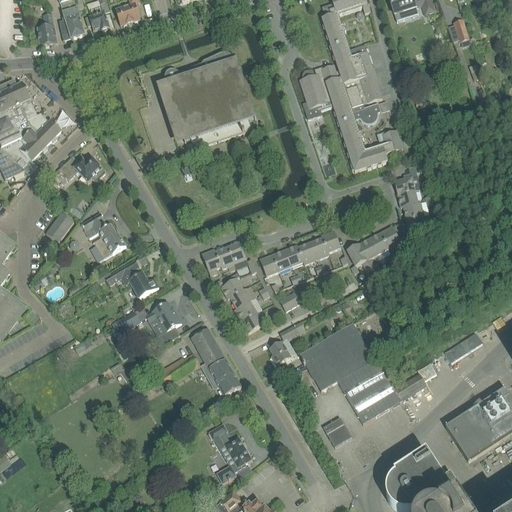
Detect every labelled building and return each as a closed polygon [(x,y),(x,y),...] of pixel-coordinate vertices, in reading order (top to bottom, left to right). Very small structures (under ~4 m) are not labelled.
[(59,0),(60,5),(64,19),(62,20),(63,23),(60,24),(62,34),(64,43),(85,37),(83,27),(78,12),(75,1),(74,0),(59,0)] [(110,13),(105,0),(98,0),(99,3),(87,6),(92,19),(88,20),(90,26),(92,25),(94,34),(100,32),(101,33),(110,30),(105,15),(110,13)] [(138,0),(129,0),(132,7),(116,12),(121,28),(141,22),(136,6),(140,5),(138,0)] [(303,81),(301,82),(308,105),(304,106),(309,122),(323,117),(322,113),(335,108),(356,174),(388,163),(386,157),(402,152),(403,151),(399,140),(397,133),(392,134),(391,133),(378,137),(382,148),(367,153),(364,143),(366,143),(364,136),(362,136),(357,122),(360,121),(361,123),(363,125),(364,126),(366,127),(368,127),(370,127),(371,127),(373,127),(374,126),(376,125),(377,123),(379,121),(379,119),(379,117),(379,115),(381,115),(390,112),(387,103),(365,110),(364,107),(383,101),(368,54),(353,59),(340,19),(341,17),(363,10),(365,16),(371,14),(366,0),(339,0),(332,2),(333,6),(323,9),(326,19),(323,20),(340,73),(337,74),(334,67),(323,71),(322,71),(323,73),(317,75),(318,76),(316,77),(315,77),(315,76),(313,74),(312,73),(309,73),(307,73),(305,74),(304,76),(303,78),(303,80),(303,81)] [(395,16),(404,13),(423,7),(426,16),(435,13),(430,0),(417,0),(415,1),(414,0),(390,0),(395,16)] [(38,31),(41,49),(57,46),(54,28),(52,16),(44,17),(46,30),(38,31)] [(459,42),(460,45),(470,42),(464,22),(454,25),(455,27),(448,29),(454,44),(459,42)] [(192,142),(195,151),(252,133),(249,123),(255,121),(255,122),(257,121),(238,62),(234,63),(233,60),(231,57),(229,56),(226,55),(224,55),(221,56),(204,64),(202,66),(202,67),(180,76),(177,73),(175,72),(172,72),(169,73),(167,75),(166,77),(166,78),(167,84),(189,143),(192,142)] [(478,73),(472,75),(474,83),(480,80),(478,73)] [(0,148),(0,150),(1,151),(25,173),(28,176),(29,177),(30,176),(37,169),(31,164),(42,153),(43,155),(47,150),(46,149),(51,143),(53,145),(57,141),(55,139),(61,133),(50,122),(48,124),(40,116),(37,118),(22,85),(17,87),(0,94),(0,148)] [(489,101),(476,105),(481,118),(493,113),(489,101)] [(418,124),(421,137),(433,133),(431,127),(430,127),(428,119),(421,121),(422,123),(418,124)] [(0,150),(0,149),(0,170),(1,174),(5,182),(25,173),(1,151),(0,150)] [(320,159),(328,177),(336,174),(328,155),(320,159)] [(97,184),(99,182),(106,175),(91,159),(89,161),(87,159),(80,166),(74,159),(60,173),(69,183),(78,174),(89,185),(93,180),(97,184)] [(395,184),(398,197),(416,193),(414,186),(418,185),(416,180),(413,181),(412,180),(411,176),(404,177),(405,182),(395,184)] [(398,197),(401,210),(421,205),(419,206),(416,193),(398,197)] [(433,213),(436,212),(433,198),(425,200),(428,208),(432,207),(433,213)] [(435,203),(437,212),(443,210),(441,201),(435,203)] [(404,210),(407,222),(424,218),(421,205),(401,210),(404,210)] [(62,215),(47,236),(59,245),(65,237),(74,224),(70,221),(62,215)] [(101,215),(82,227),(90,241),(100,235),(103,240),(95,245),(104,261),(113,256),(113,257),(127,249),(118,235),(116,236),(111,227),(107,230),(103,224),(105,222),(101,215)] [(427,227),(424,218),(407,222),(410,235),(420,233),(421,237),(428,236),(428,235),(427,231),(428,231),(427,227)] [(437,225),(427,227),(428,231),(427,231),(428,235),(439,233),(437,225)] [(381,235),(389,251),(401,245),(393,229),(381,235)] [(335,233),(322,238),(329,255),(341,250),(335,233)] [(369,242),(377,258),(389,251),(381,235),(369,242)] [(0,344),(26,308),(11,297),(0,288),(0,287),(9,276),(0,269),(0,267),(14,248),(0,237),(0,344)] [(311,245),(317,262),(330,257),(323,241),(311,245)] [(371,261),(377,258),(369,242),(348,253),(356,268),(356,269),(362,266),(367,275),(368,275),(370,280),(378,275),(371,261)] [(228,250),(235,266),(247,262),(241,245),(228,250)] [(305,267),(317,262),(311,245),(299,250),(305,267)] [(285,253),(292,269),(304,265),(298,248),(285,253)] [(215,252),(223,271),(235,266),(228,250),(216,254),(215,252)] [(222,271),(223,271),(215,252),(202,257),(211,278),(218,275),(217,271),(221,269),(222,271)] [(273,257),(280,274),(292,269),(285,253),(273,257)] [(267,279),(280,274),(273,257),(260,262),(267,279)] [(389,261),(393,267),(393,268),(401,263),(398,257),(389,261)] [(257,274),(253,265),(252,262),(248,263),(252,276),(257,274)] [(130,266),(121,271),(115,275),(114,274),(104,279),(107,283),(110,288),(122,281),(126,287),(130,284),(136,294),(135,295),(138,300),(139,300),(140,301),(145,298),(153,293),(159,290),(154,281),(148,285),(139,269),(131,274),(127,268),(130,267),(130,266)] [(318,277),(327,274),(324,267),(316,271),(318,277)] [(45,286),(55,281),(50,272),(44,276),(44,277),(40,280),(41,282),(37,284),(37,285),(34,287),(37,293),(46,288),(45,286)] [(237,275),(231,278),(233,283),(237,281),(240,279),(237,275)] [(291,280),(294,287),(302,284),(300,277),(291,280)] [(104,279),(97,283),(100,288),(107,283),(104,279)] [(222,290),(228,302),(246,291),(244,292),(237,281),(233,283),(230,285),(222,290)] [(369,284),(362,288),(367,298),(374,294),(373,290),(376,289),(372,283),(369,284)] [(97,285),(92,288),(96,294),(101,291),(97,285)] [(264,301),(270,298),(265,290),(259,293),(264,301)] [(235,313),(253,302),(248,294),(246,291),(228,302),(229,302),(231,300),(237,311),(235,313)] [(280,303),(286,314),(303,304),(297,294),(280,303)] [(235,313),(242,324),(257,315),(251,304),(253,303),(253,302),(235,313)] [(65,306),(57,311),(60,316),(68,311),(65,306)] [(160,350),(174,342),(182,337),(181,337),(176,329),(182,326),(177,316),(175,317),(168,306),(159,311),(146,318),(150,326),(157,322),(165,335),(155,341),(160,350)] [(141,325),(134,313),(117,324),(123,335),(141,325)] [(257,315),(242,324),(249,336),(264,327),(257,315)] [(284,342),(288,340),(289,343),(306,334),(301,325),(281,336),(284,342)] [(309,352),(300,357),(305,364),(303,365),(305,367),(306,367),(322,393),(338,384),(363,428),(402,405),(377,361),(375,362),(370,354),(353,326),(336,336),(309,352)] [(209,331),(192,340),(216,383),(211,386),(215,392),(219,389),(225,399),(242,389),(209,331)] [(476,336),(445,355),(451,366),(482,345),(476,336)] [(90,340),(83,344),(87,349),(93,346),(90,340)] [(278,368),(286,363),(292,360),(282,345),(270,352),(274,358),(272,359),(278,368)] [(185,361),(183,359),(160,374),(169,388),(202,368),(194,356),(185,361)] [(420,376),(395,391),(403,404),(428,389),(425,383),(437,376),(431,366),(418,373),(420,376)] [(447,429),(469,464),(511,435),(511,399),(506,390),(447,429)] [(341,420),(324,430),(333,446),(335,450),(352,440),(350,436),(341,420)] [(224,426),(215,431),(209,435),(210,436),(209,437),(212,442),(213,441),(214,442),(215,442),(230,469),(217,476),(223,486),(229,483),(229,484),(232,482),(231,481),(236,478),(235,475),(247,468),(246,466),(253,462),(239,439),(231,444),(226,435),(228,434),(224,426)] [(387,495),(387,496),(387,497),(387,498),(387,499),(387,500),(388,501),(388,502),(388,503),(389,504),(389,505),(389,506),(390,506),(391,507),(391,508),(392,509),(392,510),(393,510),(394,511),(395,511),(394,511),(474,511),(455,481),(451,474),(443,480),(433,464),(427,455),(395,476),(396,478),(395,479),(394,479),(394,480),(393,481),(392,481),(391,482),(391,483),(390,484),(390,485),(389,486),(389,487),(388,488),(388,489),(387,490),(387,492),(387,493),(387,494),(387,495)] [(4,458),(0,460),(0,474),(11,466),(4,458)] [(221,504),(217,508),(220,511),(267,511),(265,510),(258,503),(252,508),(250,506),(247,509),(234,493),(226,500),(221,504)]
